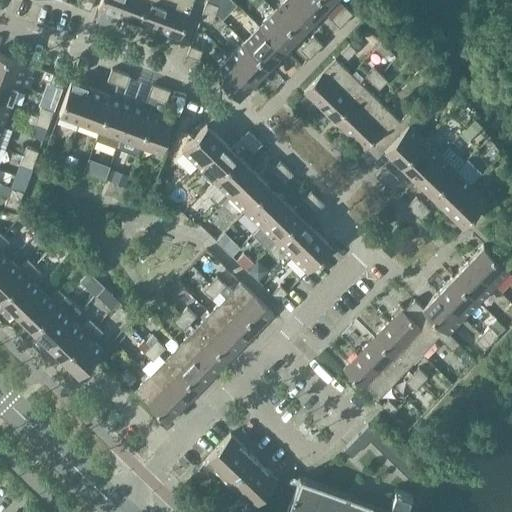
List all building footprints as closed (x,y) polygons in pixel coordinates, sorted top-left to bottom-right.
[(80,0),(78,6),(90,11),(94,2),(89,0),(80,0)] [(100,0),(98,8),(118,16),(124,0),(100,0)] [(124,0),(118,16),(139,23),(147,0),(124,0)] [(147,0),(139,23),(159,31),(170,0),(147,0)] [(170,0),(159,31),(180,39),(194,0),(170,0)] [(294,0),(284,0),(274,11),(299,35),(314,20),(294,0)] [(325,0),(294,0),(314,20),(329,4),(325,0)] [(203,10),(216,14),(219,5),(207,1),(203,10)] [(344,5),(337,11),(347,21),(353,14),(344,5)] [(216,14),(203,10),(200,19),(212,23),(216,14)] [(274,11),(259,26),(284,50),(299,35),(274,11)] [(330,18),(340,28),(347,21),(337,11),(330,18)] [(244,42),(269,66),(284,50),(259,26),(244,42)] [(307,43),(316,52),(323,45),(314,36),(307,43)] [(244,42),(229,57),(254,82),(269,66),(244,42)] [(316,52),(307,43),(300,49),(310,59),(316,52)] [(340,53),(347,60),(357,50),(350,43),(340,53)] [(187,55),(199,59),(203,50),(190,46),(187,55)] [(26,64),(0,54),(0,77),(18,84),(26,64)] [(80,57),(75,69),(84,73),(89,60),(80,57)] [(254,82),(229,57),(213,73),(238,97),(254,82)] [(351,73),(335,58),(304,91),(320,106),(351,73)] [(365,77),(372,83),(381,74),(374,67),(365,77)] [(107,81),(116,84),(121,72),(112,69),(107,81)] [(121,72),(116,84),(125,88),(130,75),(121,72)] [(335,121),(367,88),(351,73),(320,106),(335,121)] [(50,83),(62,88),(66,78),(53,74),(50,83)] [(372,83),(379,90),(388,81),(381,74),(372,83)] [(0,100),(11,105),(18,84),(0,77),(0,100)] [(59,113),(80,121),(92,88),(71,80),(59,113)] [(148,96),(157,99),(162,87),(153,84),(148,96)] [(162,87),(157,99),(166,103),(171,90),(162,87)] [(80,121),(100,128),(112,96),(92,88),(80,121)] [(335,121),(350,136),(382,104),(367,88),(335,121)] [(112,96),(100,128),(96,138),(117,146),(121,136),(120,136),(133,103),(112,96)] [(0,123),(3,125),(11,105),(0,100),(0,123)] [(121,136),(140,143),(153,111),(133,103),(120,136),(121,136)] [(377,159),(385,150),(409,124),(409,125),(420,114),(413,106),(400,120),(382,104),(350,136),(356,141),(352,144),(362,154),(367,149),(377,159)] [(38,115),(50,119),(54,110),(41,106),(38,115)] [(153,111),(140,143),(161,151),(174,118),(153,111)] [(35,124),(47,128),(50,119),(38,115),(35,124)] [(176,128),(186,131),(190,119),(181,115),(176,128)] [(182,150),(198,165),(223,141),(207,125),(182,150)] [(425,139),(409,125),(385,150),(400,165),(425,139)] [(240,140),(247,147),(256,137),(249,131),(240,140)] [(256,137),(247,147),(253,154),(263,144),(256,137)] [(440,154),(425,139),(400,165),(416,180),(440,154)] [(223,141),(198,165),(214,180),(238,156),(223,141)] [(23,155),(35,160),(39,151),(26,146),(23,155)] [(416,180),(431,195),(456,170),(440,154),(416,180)] [(35,160),(23,155),(20,164),(32,169),(35,160)] [(214,180),(229,196),(254,171),(238,156),(214,180)] [(271,170),(278,177),(287,167),(280,161),(271,170)] [(287,167),(278,177),(284,184),(294,174),(287,167)] [(376,176),(383,183),(392,173),(385,167),(376,176)] [(431,195),(447,210),(471,185),(456,170),(431,195)] [(115,171),(111,181),(124,186),(128,176),(115,171)] [(229,196),(245,211),(269,186),(254,171),(229,196)] [(392,173),(383,183),(390,190),(399,180),(392,173)] [(447,210),(463,225),(487,200),(471,185),(447,210)] [(245,211),(260,226),(285,201),(269,186),(245,211)] [(8,196),(21,200),(24,192),(11,187),(8,196)] [(302,200),(309,207),(318,197),(311,191),(302,200)] [(5,205),(17,209),(21,200),(8,196),(5,205)] [(318,197),(309,207),(315,214),(325,204),(318,197)] [(407,206),(414,213),(423,203),(416,197),(407,206)] [(484,209),(491,215),(491,216),(501,207),(494,200),(484,209)] [(267,250),(276,241),(300,216),(285,201),(260,226),(252,234),(267,250)] [(423,203),(414,213),(421,220),(430,210),(423,203)] [(307,222),(315,214),(309,207),(300,216),(276,241),(291,256),(316,231),(307,222)] [(316,231),(291,256),(307,271),(332,246),(316,231)] [(10,242),(3,235),(0,238),(0,269),(10,260),(1,251),(10,242)] [(483,245),(468,261),(493,286),(508,270),(483,245)] [(0,269),(0,299),(1,300),(34,265),(27,259),(18,268),(10,260),(0,269)] [(468,261),(453,277),(478,301),(493,286),(468,261)] [(1,300),(16,315),(41,290),(32,281),(41,272),(34,265),(1,300)] [(217,276),(210,283),(220,292),(226,285),(217,276)] [(453,277),(438,292),(463,317),(478,301),(453,277)] [(240,281),(225,297),(258,329),(273,313),(240,281)] [(220,292),(210,283),(203,290),(213,299),(220,292)] [(280,285),(271,295),(278,301),(287,292),(280,285)] [(49,298),(41,290),(16,315),(32,330),(65,295),(58,289),(49,298)] [(438,292),(423,308),(448,332),(463,317),(438,292)] [(72,302),(65,295),(32,330),(47,345),(72,320),(63,311),(72,302)] [(210,313),(243,345),(258,329),(225,297),(210,313)] [(394,317),(389,322),(422,354),(438,337),(452,350),(459,343),(448,332),(423,308),(415,299),(405,309),(400,304),(391,314),(394,317)] [(180,314),(190,323),(196,316),(187,307),(180,314)] [(210,313),(195,328),(228,360),(243,345),(210,313)] [(190,323),(180,314),(173,321),(183,330),(190,323)] [(80,328),(72,320),(47,345),(63,360),(96,325),(89,319),(80,328)] [(374,338),(407,370),(422,354),(389,322),(374,338)] [(63,360),(79,376),(103,350),(94,342),(103,332),(96,325),(63,360)] [(180,344),(213,376),(228,360),(195,328),(180,344)] [(488,328),(481,335),(491,344),(497,337),(488,328)] [(474,341),(484,351),(491,344),(481,335),(474,341)] [(150,345),(159,354),(166,348),(157,338),(150,345)] [(374,338),(359,353),(392,385),(407,370),(374,338)] [(180,344),(165,359),(198,391),(213,376),(180,344)] [(159,354),(150,345),(143,352),(153,361),(159,354)] [(392,385),(359,353),(343,369),(376,401),(392,385)] [(165,359),(150,375),(183,407),(198,391),(165,359)] [(412,375),(421,384),(428,377),(419,368),(412,375)] [(120,377),(129,386),(136,379),(126,370),(120,377)] [(183,407),(150,375),(134,391),(167,423),(183,407)] [(421,384),(412,375),(405,381),(415,391),(421,384)] [(381,406),(391,415),(398,408),(388,399),(381,406)] [(361,432),(405,475),(410,480),(418,472),(369,424),(361,432)] [(232,509),(234,511),(246,511),(278,479),(230,433),(193,472),(202,480),(213,469),(243,498),(232,509)] [(358,435),(344,450),(352,457),(366,442),(358,435)] [(287,511),(394,511),(300,477),(287,511)] [(391,501),(409,507),(413,496),(395,489),(391,501)]
